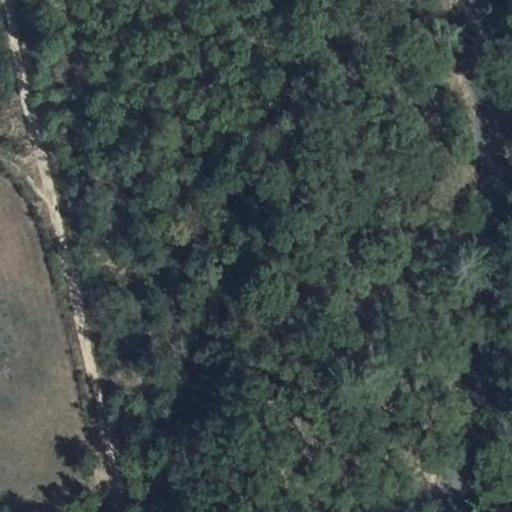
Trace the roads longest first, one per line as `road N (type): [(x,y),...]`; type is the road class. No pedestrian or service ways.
road 1 (track): [(7,0),(118,511)]
road 2 (tertiary): [(442,511),(486,273),(489,194),(468,0)]
